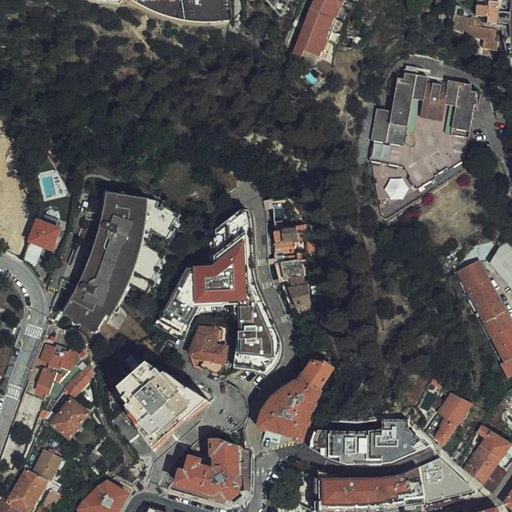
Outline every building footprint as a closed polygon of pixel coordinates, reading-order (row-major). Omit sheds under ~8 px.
[(136,0),(136,1),(166,15),(184,12),(181,0),(136,0)] [(298,44),(306,48),(318,53),(335,16),(343,0),(316,0),(314,5),(298,44)] [(343,0),(335,16),(338,17),(346,0),(343,0)] [(417,0),(418,8),(430,9),(430,0),(419,0),(417,0)] [(476,5),(476,16),(487,17),(487,21),(499,22),(500,1),(489,0),(488,5),(476,5)] [(466,12),(462,8),(457,8),(453,31),(457,33),(457,34),(463,34),(463,36),(469,36),(469,39),(476,39),(487,40),(487,49),(502,50),(503,40),(499,40),(499,28),(482,28),(475,21),(470,19),(465,18),(466,12)] [(511,11),(500,10),(499,22),(511,22),(511,11)] [(318,53),(322,55),(338,17),(335,16),(318,53)] [(353,48),(354,42),(357,34),(361,23),(351,20),(343,45),(353,48)] [(365,36),(357,34),(354,42),(363,45),(365,36)] [(304,54),(306,48),(298,44),(295,51),(304,54)] [(315,64),(319,57),(308,51),(304,58),(315,64)] [(394,110),(380,108),(371,160),(406,166),(420,188),(438,177),(437,175),(450,167),(451,169),(467,159),(477,103),(480,103),(480,98),(478,98),(479,91),(474,90),(474,83),(456,80),(449,85),(444,84),(444,83),(436,82),(435,82),(429,81),(425,74),(407,71),(406,78),(399,77),(394,110)] [(503,83),(505,93),(511,92),(510,81),(503,83)] [(499,119),(506,117),(502,107),(496,109),(499,119)] [(403,178),(392,178),(386,188),(392,199),(404,199),(410,188),(403,178)] [(72,299),(67,308),(64,314),(92,330),(95,325),(100,328),(107,316),(113,319),(130,286),(143,293),(141,297),(146,299),(148,296),(146,295),(151,286),(153,287),(155,283),(151,281),(156,273),(158,274),(160,270),(156,268),(161,259),(163,260),(165,256),(147,245),(152,232),(163,238),(161,242),(168,246),(170,242),(166,240),(171,231),(173,232),(175,228),(171,226),(175,217),(178,218),(180,214),(162,204),(160,208),(157,206),(159,202),(153,198),(107,192),(106,202),(100,229),(94,249),(82,279),(77,289),(72,299)] [(303,212),(306,213),(301,202),(297,205),(303,212)] [(307,213),(309,212),(301,202),(306,213),(307,213)] [(190,266),(156,324),(186,340),(197,313),(238,313),(237,367),(268,373),(278,359),(280,337),(256,277),(250,210),(241,209),(213,231),(212,265),(190,266)] [(22,259),(26,262),(31,264),(36,251),(35,250),(38,244),(41,245),(39,248),(44,250),(45,246),(52,249),(60,230),(38,220),(32,234),(22,259)] [(307,236),(305,224),(296,226),(296,229),(289,230),(283,230),(283,228),(275,229),(275,251),(288,250),(288,252),(295,251),(294,241),(298,241),(297,238),(303,237),(307,236)] [(307,241),(308,252),(309,254),(316,254),(315,240),(307,241)] [(506,362),(511,358),(511,325),(511,326),(480,263),(488,260),(492,263),(511,285),(511,286),(511,249),(507,244),(500,247),(497,240),(474,247),(457,269),(479,311),(475,313),(488,339),(493,337),(506,362)] [(305,281),(302,258),(298,259),(289,260),(285,261),(276,262),(280,279),(288,277),(289,284),(305,281)] [(305,284),(289,287),(298,309),(300,308),(301,311),(307,308),(306,306),(311,304),(305,284)] [(95,325),(92,330),(97,333),(100,328),(95,325)] [(220,329),(202,326),(191,353),(196,355),(197,355),(203,336),(217,340),(220,329)] [(220,329),(217,340),(216,341),(224,342),(228,330),(220,329)] [(203,336),(197,355),(204,358),(205,348),(206,345),(215,347),(215,345),(216,341),(217,340),(203,336)] [(71,371),(72,366),(76,356),(77,354),(76,353),(76,351),(75,351),(73,350),(72,350),(71,350),(70,351),(69,352),(68,353),(66,353),(67,349),(56,345),(55,349),(45,346),(40,361),(50,364),(49,367),(58,370),(61,371),(62,368),(71,371)] [(206,345),(205,348),(204,358),(212,360),(213,361),(225,363),(226,357),(227,346),(215,345),(215,347),(206,345)] [(79,358),(76,356),(72,366),(75,367),(81,362),(79,358)] [(212,360),(204,358),(203,361),(202,366),(210,369),(219,373),(224,367),(225,366),(225,364),(225,363),(213,361),(212,360)] [(302,374),(296,379),(321,389),(336,369),(328,365),(329,362),(322,358),(319,363),(312,360),(302,374)] [(511,358),(506,362),(502,365),(508,376),(511,374),(511,358)] [(75,397),(94,375),(92,363),(66,390),(75,397)] [(225,382),(227,376),(219,373),(210,369),(185,392),(167,372),(165,374),(159,368),(155,371),(150,366),(144,371),(141,367),(125,380),(129,385),(123,390),(127,396),(106,414),(110,425),(135,462),(121,474),(136,483),(138,479),(149,483),(153,466),(163,457),(171,466),(204,438),(208,434),(212,430),(213,431),(216,433),(219,434),(222,435),(225,435),(229,435),(232,435),(235,435),(238,433),(241,432),(244,430),(246,427),(248,425),(250,422),(252,419),(253,416),(253,413),(253,409),(253,408),(253,405),(252,401),(251,398),(249,395),(247,393),(244,391),(242,389),(239,387),(225,382)] [(57,374),(54,383),(58,385),(71,371),(62,368),(61,371),(58,370),(57,374)] [(49,397),(54,383),(57,374),(43,369),(35,392),(49,397)] [(315,413),(323,390),(321,389),(296,379),(266,410),(259,426),(303,440),(313,412),(315,413)] [(445,417),(457,426),(473,404),(452,392),(439,413),(445,417)] [(498,404),(484,425),(511,443),(511,396),(507,396),(505,394),(501,400),(498,404)] [(89,413),(72,400),(52,424),(70,438),(89,413)] [(445,444),(457,426),(445,417),(442,422),(444,424),(436,437),(445,444)] [(355,432),(318,430),(311,447),(349,464),(394,463),(432,448),(410,430),(409,420),(384,419),(382,431),(355,432)] [(481,426),(470,445),(474,448),(483,436),(486,439),(481,446),(501,459),(511,443),(484,425),(482,427),(481,426)] [(240,491),(238,445),(221,439),(211,439),(212,454),(216,454),(216,465),(218,469),(214,471),(211,466),(198,462),(199,458),(191,456),(186,472),(181,470),(178,483),(231,498),(240,491)] [(208,444),(192,449),(195,455),(210,450),(208,444)] [(465,470),(492,492),(496,489),(499,486),(502,483),(508,473),(497,464),(501,459),(481,446),(465,470)] [(33,472),(49,479),(52,481),(56,473),(62,475),(68,461),(45,449),(33,472)] [(89,454),(86,459),(94,465),(98,460),(89,454)] [(439,461),(420,469),(425,494),(453,488),(450,472),(439,461)] [(337,477),(330,475),(324,472),(318,471),(318,511),(362,510),(390,507),(426,502),(420,469),(420,467),(386,479),(378,480),(371,480),(364,480),(357,480),(350,480),(343,478),(337,477)] [(28,511),(49,479),(33,472),(28,469),(9,501),(4,499),(0,505),(0,511),(6,511),(7,511),(8,511),(25,511),(26,511),(27,511),(28,511)] [(85,511),(118,511),(129,495),(109,482),(100,487),(86,500),(80,509),(85,511)] [(49,511),(51,511),(60,495),(50,489),(35,511),(46,511),(47,511),(49,511)] [(511,489),(502,502),(511,508),(511,511),(511,489)] [(62,511),(69,501),(60,495),(51,511),(52,511),(62,511)]
